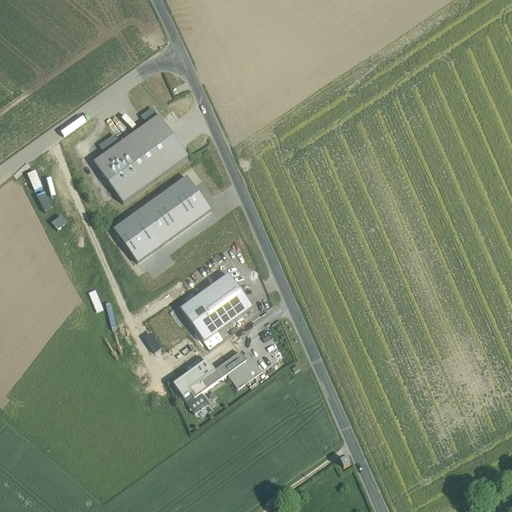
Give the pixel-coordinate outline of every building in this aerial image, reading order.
[(142,118),(148,126),(158,119),(152,111),(142,118)] [(148,126),(121,146),(106,157),(94,165),(123,206),(188,159),(159,118),(158,119),(148,126)] [(100,148),(106,157),(121,146),(115,138),(100,148)] [(26,175),(33,193),(41,189),(34,172),(26,175)] [(132,263),(210,215),(188,180),(111,227),(132,263)] [(44,214),(52,210),(44,194),(36,197),(44,214)] [(253,310),(229,277),(180,312),(204,345),(253,310)] [(240,355),(220,370),(226,379),(247,364),(240,355)] [(194,401),(216,385),(210,377),(202,366),(173,387),(186,404),(193,399),(194,401)] [(216,385),(226,379),(220,370),(210,377),(216,385)] [(348,462),(341,465),(343,471),(350,467),(348,462)]
